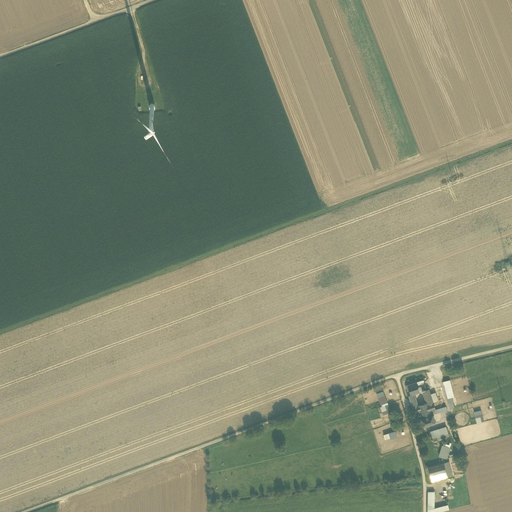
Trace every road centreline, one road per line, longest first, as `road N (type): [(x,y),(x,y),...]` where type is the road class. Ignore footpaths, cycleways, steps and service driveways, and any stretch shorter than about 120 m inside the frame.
road 1 (unclassified): [(511,142),(0,331)]
road 2 (unclassified): [(511,347),(395,375),(25,511)]
road 3 (unclassified): [(0,56),(152,0)]
